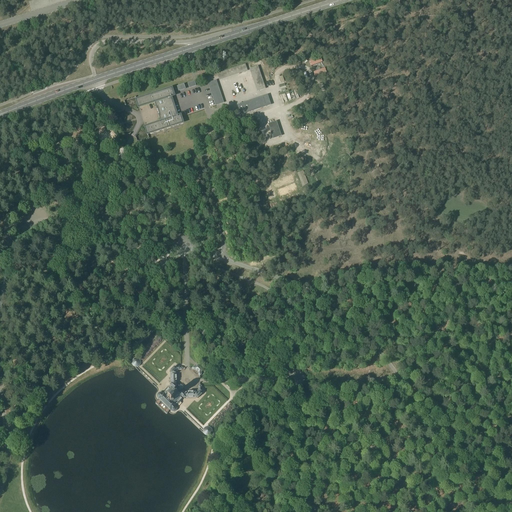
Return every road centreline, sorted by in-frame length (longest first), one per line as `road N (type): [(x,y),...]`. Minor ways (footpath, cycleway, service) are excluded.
road 1 (unclassified): [(220,258),(327,298),(474,461),(504,511)]
road 2 (track): [(418,0),(301,36),(277,69)]
road 3 (primary): [(208,42),(101,43),(90,56),(95,79)]
road 4 (unclassified): [(195,122),(205,136),(220,258)]
road 5 (primary): [(208,42),(340,0)]
